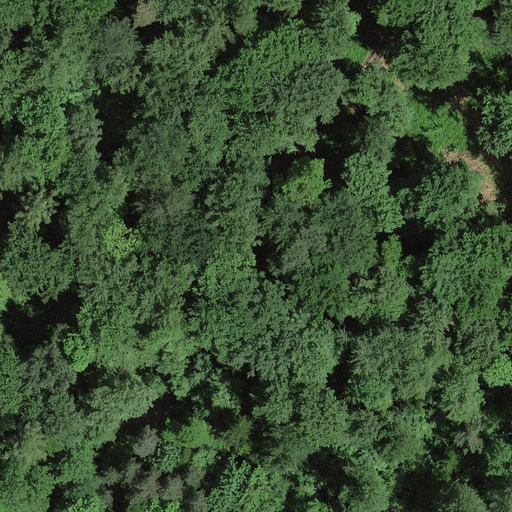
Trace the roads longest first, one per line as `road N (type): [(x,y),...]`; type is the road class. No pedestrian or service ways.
road 1 (track): [(271,224),(368,41),(466,0)]
road 2 (track): [(511,343),(402,310),(271,224)]
road 3 (track): [(392,511),(271,478),(143,413)]
road 4 (track): [(143,413),(85,396),(0,394)]
